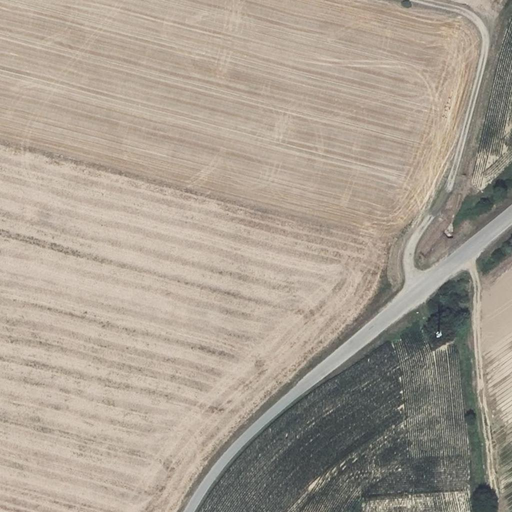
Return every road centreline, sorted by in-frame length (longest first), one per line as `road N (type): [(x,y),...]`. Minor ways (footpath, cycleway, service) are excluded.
road 1 (unclassified): [(191,511),(245,435),(511,213)]
road 2 (track): [(393,0),(469,20),(489,35),(449,199),(414,256),(417,291)]
